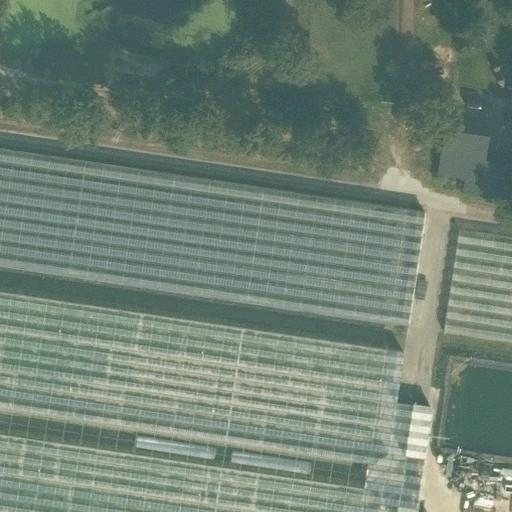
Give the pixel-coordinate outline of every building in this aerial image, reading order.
[(445,119),(436,177),(465,182),(461,198),(511,204),(511,159),(485,156),(490,125),(445,119)] [(0,149),(0,266),(407,328),(425,215),(0,149)] [(511,240),(459,232),(444,334),(511,343),(511,240)] [(395,404),(403,355),(0,294),(0,511),(417,511),(431,416),(431,409),(395,404)] [(511,483),(511,458),(448,448),(445,473),(511,483)]
